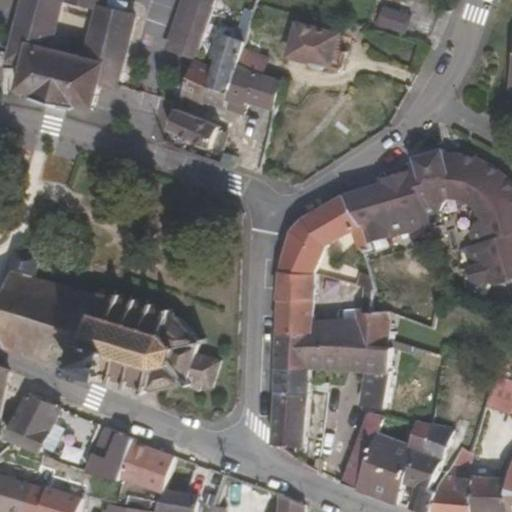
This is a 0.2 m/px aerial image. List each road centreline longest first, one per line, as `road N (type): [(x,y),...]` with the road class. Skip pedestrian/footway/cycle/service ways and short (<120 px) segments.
road 1 (residential): [(0,121),(235,187),(266,221)]
road 2 (residential): [(250,457),(0,350)]
road 3 (residential): [(266,221),(250,457)]
road 4 (residential): [(433,115),(266,221)]
road 5 (residential): [(250,457),(388,511)]
road 6 (residential): [(478,0),(433,115)]
